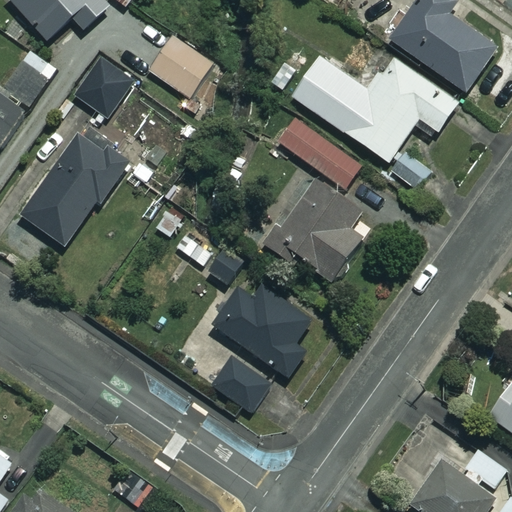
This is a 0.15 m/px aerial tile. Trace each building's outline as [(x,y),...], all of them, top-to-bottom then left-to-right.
[(85,36),(114,8),(106,0),(11,0),(51,42),(72,22),(85,36)] [(459,3),(455,0),(423,0),(394,43),(467,94),(499,50),(450,16),(459,3)] [(217,67),(175,38),(151,72),(193,101),(217,67)] [(9,88),(0,81),(0,134),(9,141),(56,75),(31,57),(9,88)] [(137,83),(103,59),(77,97),(111,120),(137,83)] [(371,93),(321,59),(294,99),(391,164),(420,121),(440,135),(461,105),(393,59),(371,93)] [(364,167),(297,121),(281,144),(347,190),(364,167)] [(107,154),(81,135),(23,217),(69,249),(101,203),(105,206),(134,165),(110,149),(107,154)] [(434,172),(407,153),(393,173),(420,192),(434,172)] [(361,215),(311,178),(263,242),(285,258),(292,249),(335,281),(365,242),(350,230),(361,215)] [(216,257),(187,236),(178,248),(207,269),(216,257)] [(244,263),(228,252),(209,278),(224,290),(244,263)] [(313,323),(268,291),(258,305),(241,293),(217,327),(289,378),(306,355),(295,347),(313,323)] [(272,385),(236,359),(215,388),(251,414),(272,385)] [(511,388),(491,419),(511,432),(511,388)] [(0,486),(18,461),(0,448),(0,511),(3,511),(13,499),(0,490),(0,486)] [(498,491),(511,473),(480,451),(467,469),(473,473),(468,480),(480,488),(484,481),(498,491)] [(468,480),(444,463),(413,507),(419,511),(488,511),(497,500),(480,488),(468,480)] [(20,511),(79,511),(43,488),(38,495),(33,492),(20,511)] [(511,511),(511,499),(503,511),(511,511)]
